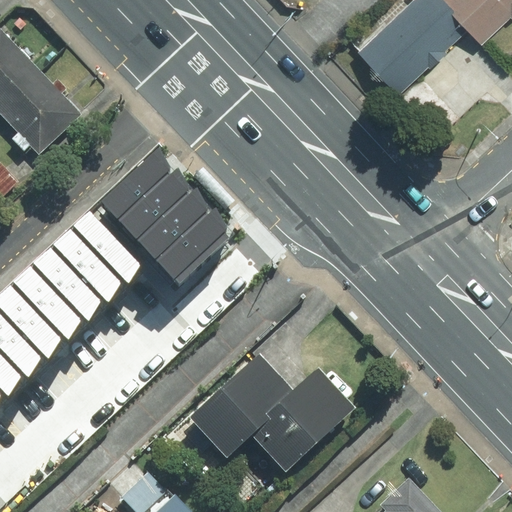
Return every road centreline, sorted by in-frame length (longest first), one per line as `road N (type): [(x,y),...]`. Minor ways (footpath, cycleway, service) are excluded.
road 1 (primary): [(419,255),(182,0)]
road 2 (primary): [(511,355),(419,255)]
road 3 (residential): [(511,168),(419,255)]
